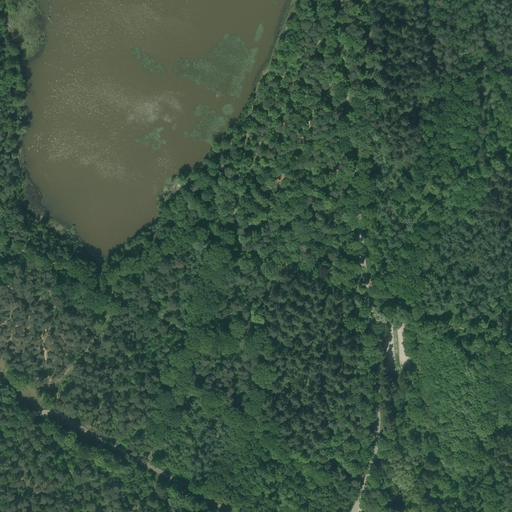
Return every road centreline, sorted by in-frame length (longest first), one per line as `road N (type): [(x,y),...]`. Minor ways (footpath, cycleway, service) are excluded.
road 1 (unclassified): [(354,511),(376,446),(377,401),(333,0)]
road 2 (unclassified): [(228,511),(56,413),(0,429)]
road 3 (track): [(511,162),(428,208),(364,290)]
road 4 (track): [(364,290),(511,347)]
road 5 (track): [(364,290),(224,238)]
road 6 (track): [(58,403),(52,386),(108,318),(111,293),(99,283)]
